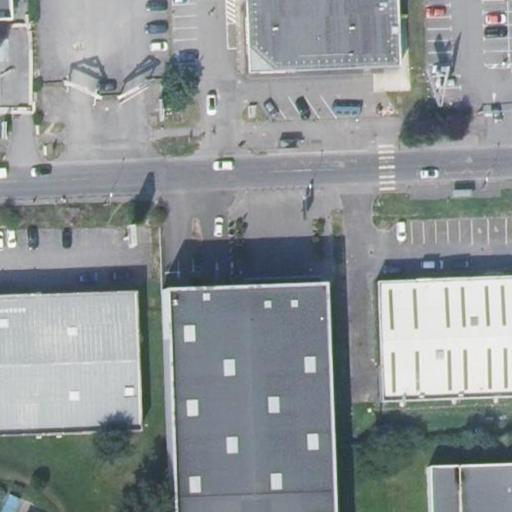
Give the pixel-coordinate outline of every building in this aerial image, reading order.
[(0,0),(0,21),(10,22),(9,0),(0,0)] [(245,0),(248,75),(399,70),(396,0),(245,0)] [(28,106),(41,106),(40,88),(28,88),(28,106)] [(511,278),(376,282),(381,402),(511,397),(511,278)] [(183,290),(160,291),(167,455),(169,511),(329,511),(329,477),(322,285),(315,285),(315,279),(308,279),(308,286),(278,287),(245,288),(245,281),(238,282),(238,288),(208,290),(188,290),(183,290)] [(0,296),(0,433),(139,428),(134,291),(0,296)] [(511,511),(511,463),(428,466),(429,511),(511,511)]
